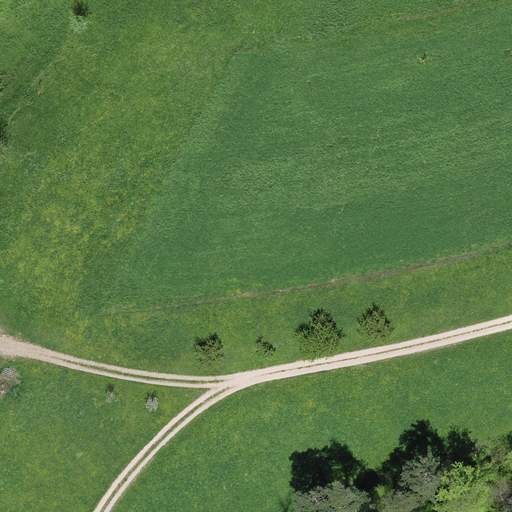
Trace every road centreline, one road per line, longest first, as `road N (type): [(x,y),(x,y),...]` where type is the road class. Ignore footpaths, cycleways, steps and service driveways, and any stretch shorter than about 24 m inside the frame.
road 1 (track): [(100,511),(149,453),(237,380),(511,320)]
road 2 (track): [(237,380),(125,374),(0,342)]
